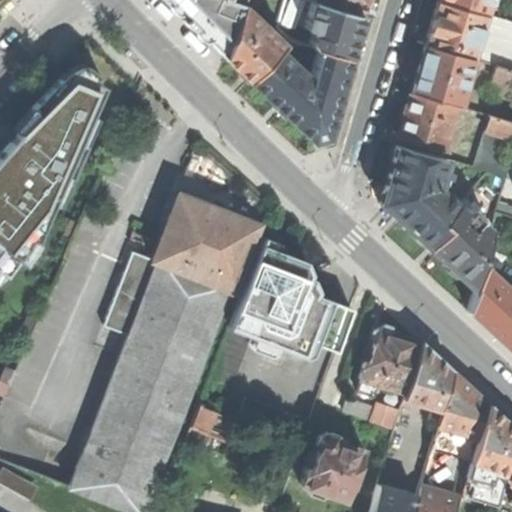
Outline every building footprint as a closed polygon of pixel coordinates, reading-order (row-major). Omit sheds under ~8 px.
[(175,0),(181,5),(177,10),(223,56),(240,2),(240,0),(167,0),(169,2),(171,0),(175,0)] [(173,5),(177,10),(181,5),(175,0),(171,0),(169,2),(173,5)] [(256,0),(240,0),(240,2),(250,11),(254,7),(256,0)] [(354,34),(360,14),(315,1),(312,0),(310,0),(303,26),(307,27),(312,34),(308,41),(311,46),(318,48),(347,57),(354,34)] [(314,0),(315,1),(360,14),(363,0),(314,0)] [(482,24),(485,14),(437,0),(431,21),(425,43),(472,57),(482,24)] [(437,0),(485,14),(488,0),(437,0)] [(250,11),(240,2),(223,56),(234,67),(248,81),(279,47),(283,42),(273,34),(271,36),(258,24),(260,21),(250,11)] [(511,68),(511,21),(485,14),(482,24),(491,27),(480,59),(495,64),(511,68)] [(418,64),(410,91),(454,104),(458,105),(472,57),(425,43),(418,64)] [(325,134),(347,57),(318,48),(310,78),(279,47),(248,81),(276,107),(310,138),(317,137),(325,134)] [(492,78),(511,83),(511,68),(495,64),(492,78)] [(3,147),(0,150),(0,245),(16,259),(24,265),(25,264),(17,258),(26,246),(30,238),(36,241),(53,203),(65,175),(72,178),(86,145),(79,142),(91,115),(104,85),(79,75),(75,84),(65,80),(36,111),(16,132),(15,131),(14,133),(19,137),(8,149),(3,144),(2,145),(3,147)] [(30,106),(36,111),(65,80),(59,77),(30,106)] [(454,104),(410,91),(404,113),(397,134),(441,147),(443,139),(448,140),(450,134),(445,133),(454,104)] [(486,129),(511,136),(511,120),(490,114),(486,129)] [(86,145),(98,118),(91,115),(79,142),(86,145)] [(501,145),(511,147),(511,136),(486,129),(474,167),(493,172),(501,145)] [(2,145),(3,144),(8,149),(19,137),(14,133),(15,131),(2,145)] [(399,221),(427,247),(446,226),(441,220),(456,203),(445,192),(441,192),(440,193),(437,191),(436,184),(440,183),(442,174),(446,175),(448,170),(443,168),(446,159),(395,144),(378,201),(380,203),(394,216),(399,221)] [(505,176),(511,150),(511,147),(501,145),(493,172),(505,176)] [(65,175),(53,203),(60,206),(72,178),(65,175)] [(157,260),(226,289),(230,290),(257,222),(218,208),(177,192),(162,233),(152,258),(157,260)] [(439,258),(472,289),(480,261),(484,247),(489,230),(484,228),(478,223),(482,219),(482,217),(470,206),(465,210),(456,203),(441,220),(446,226),(427,247),(431,250),(439,258)] [(39,242),(36,241),(30,238),(26,246),(17,258),(25,264),(35,251),(39,242)] [(315,341),(329,298),(314,293),(315,288),(310,276),(305,274),(304,259),(284,252),(259,243),(240,294),(227,325),(252,335),(305,354),(311,351),(315,341)] [(0,271),(4,274),(16,259),(0,245),(0,271)] [(129,334),(157,260),(152,258),(132,250),(103,325),(129,334)] [(140,511),(226,289),(157,260),(129,334),(70,487),(132,511),(140,511)] [(511,289),(480,261),(472,289),(470,297),(467,309),(493,334),(511,351),(511,289)] [(350,305),(329,298),(315,341),(336,348),(350,305)] [(20,330),(29,334),(37,316),(28,312),(20,330)] [(222,338),(248,348),(252,335),(227,325),(222,338)] [(357,375),(404,389),(419,339),(397,332),(377,325),(371,345),(366,344),(357,375)] [(218,350),(243,360),(248,348),(222,338),(218,350)] [(402,396),(440,406),(451,368),(435,353),(419,339),(404,389),(402,396)] [(218,350),(213,364),(238,373),(243,360),(218,350)] [(233,387),(238,373),(213,364),(208,378),(233,387)] [(0,379),(8,383),(13,369),(4,365),(0,375),(0,379)] [(436,423),(477,434),(486,401),(471,387),(451,368),(440,406),(436,423)] [(248,425),(257,400),(244,395),(235,420),(248,425)] [(342,411),(365,419),(370,405),(347,397),(342,411)] [(270,405),(257,400),(248,425),(261,430),(270,405)] [(377,401),(370,420),(390,427),(397,408),(377,401)] [(479,462),(507,470),(511,452),(511,424),(508,421),(494,409),(486,401),(477,434),(470,460),(479,462)] [(197,405),(189,425),(205,431),(213,411),(197,405)] [(284,410),(270,405),(261,430),(274,435),(284,410)] [(296,414),(284,410),(274,435),(287,439),(296,414)] [(310,419),(296,414),(287,439),(301,444),(310,419)] [(435,451),(470,460),(477,434),(436,423),(429,449),(435,451)] [(298,482),(346,498),(363,447),(348,443),(336,439),(334,433),(326,430),(318,433),(314,443),(316,447),(309,467),(304,465),(298,482)] [(429,474),(435,451),(429,449),(423,473),(429,474)] [(505,479),(507,470),(479,462),(470,496),(497,503),(505,479)] [(2,466),(0,468),(0,483),(31,499),(38,485),(2,466)] [(454,511),(458,500),(423,490),(425,482),(419,480),(416,494),(410,511),(454,511)] [(376,482),(367,511),(410,511),(416,494),(376,482)]
